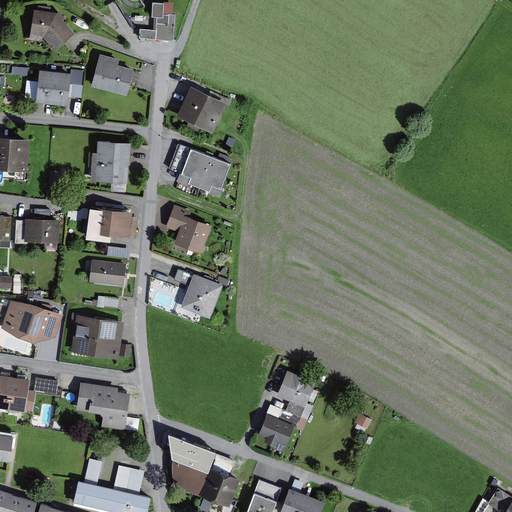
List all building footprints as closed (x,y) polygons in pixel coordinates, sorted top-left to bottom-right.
[(155,16),(155,28),(141,27),(141,37),(175,39),(177,13),(165,13),(165,1),(154,0),(153,15),(155,16)] [(35,9),(32,39),(42,40),(52,52),(77,32),(60,12),(35,9)] [(128,95),(136,70),(118,65),(120,59),(101,54),(92,85),(128,95)] [(68,106),(72,74),(41,70),(37,102),(68,106)] [(178,116),(213,132),(226,103),(191,88),(178,116)] [(29,139),(0,136),(0,167),(27,170),(29,139)] [(130,183),(132,144),(98,142),(96,181),(130,183)] [(136,145),(135,166),(149,167),(151,146),(136,145)] [(220,196),(234,164),(191,147),(178,179),(220,196)] [(202,260),(216,226),(192,216),(194,212),(178,205),(169,226),(181,230),(173,248),(202,260)] [(134,211),(90,206),(86,239),(113,242),(114,236),(131,238),(134,211)] [(14,215),(0,214),(0,239),(12,240),(14,215)] [(59,245),(60,220),(17,218),(16,243),(59,245)] [(127,287),(130,265),(95,260),(92,282),(127,287)] [(212,318),(225,284),(181,268),(177,279),(191,284),(182,307),(212,318)] [(0,286),(13,287),(13,274),(0,273),(0,286)] [(102,295),(100,303),(119,307),(120,298),(102,295)] [(29,303),(12,300),(2,327),(19,337),(34,343),(57,339),(65,315),(29,303)] [(119,358),(124,321),(77,314),(71,351),(119,358)] [(133,355),(133,343),(122,343),(121,355),(133,355)] [(287,410),(273,404),(261,432),(288,443),(295,427),(305,431),(317,404),(309,400),(317,381),(289,369),(278,393),(292,399),(287,410)] [(0,405),(27,410),(32,377),(0,372),(0,405)] [(59,393),(60,377),(37,376),(36,392),(59,393)] [(119,387),(82,381),(78,407),(105,411),(103,423),(125,427),(131,392),(119,390),(119,387)] [(361,412),(357,421),(369,426),(373,417),(361,412)] [(0,456),(12,459),(16,432),(0,428),(0,456)] [(222,449),(194,439),(189,453),(177,448),(172,460),(176,487),(232,508),(244,475),(216,465),(222,449)] [(87,479),(79,477),(73,503),(115,511),(148,511),(153,495),(141,492),(146,470),(119,464),(114,487),(99,484),(104,461),(91,458),(87,479)] [(274,511),(284,487),(261,478),(247,511),(274,511)] [(321,511),(326,500),(290,486),(279,511),(321,511)] [(506,511),(511,501),(511,494),(500,487),(490,501),(506,511)] [(0,511),(34,511),(38,501),(0,489),(0,511)] [(484,511),(490,501),(485,498),(477,511),(484,511)] [(74,511),(42,501),(38,511),(74,511)]
